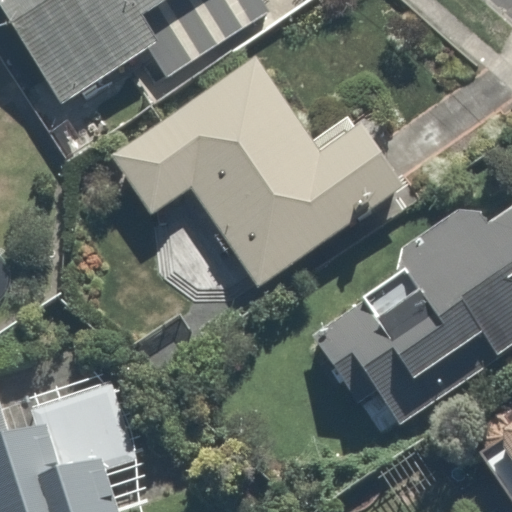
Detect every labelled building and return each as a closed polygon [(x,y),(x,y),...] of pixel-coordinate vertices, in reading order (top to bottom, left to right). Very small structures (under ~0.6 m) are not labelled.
[(0,0),(0,28),(51,104),(148,39),(134,19),(161,0),(0,0)] [(250,59),(95,148),(135,219),(183,191),(241,290),(398,199),(345,108),(295,137),(250,59)] [(367,311),(315,345),(372,434),(511,344),(511,203),(508,198),(469,223),(453,197),(385,240),(425,303),(380,332),(367,311)] [(0,511),(134,511),(104,374),(0,396),(0,511)] [(511,402),(483,425),(511,462),(511,402)]
